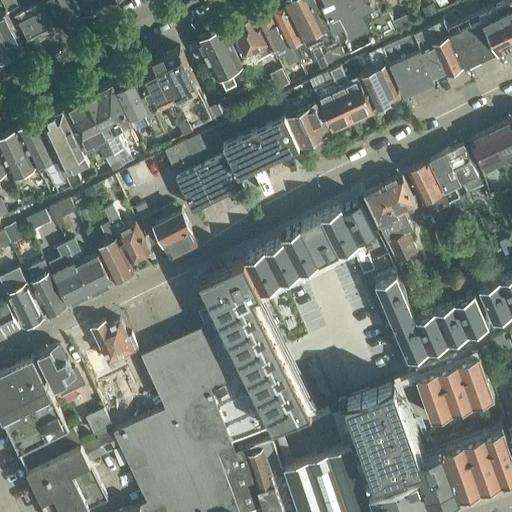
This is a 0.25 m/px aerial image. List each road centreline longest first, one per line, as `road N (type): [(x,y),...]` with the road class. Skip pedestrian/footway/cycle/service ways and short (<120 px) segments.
road 1 (residential): [(0,355),(511,97)]
road 2 (tertiary): [(0,98),(179,0)]
